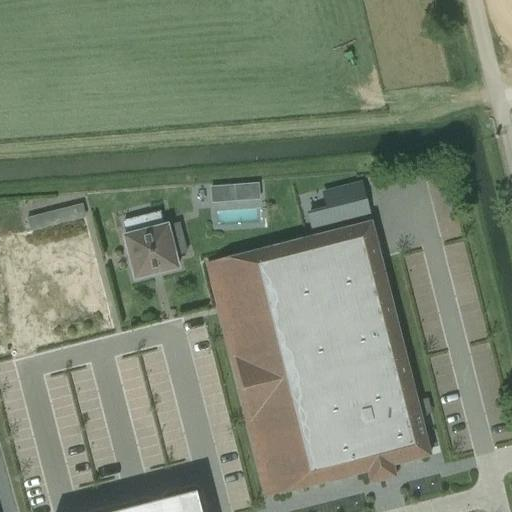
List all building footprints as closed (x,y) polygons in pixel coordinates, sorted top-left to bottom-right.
[(312,227),(371,212),(363,179),(322,189),(325,203),(307,207),(312,227)] [(258,185),(210,188),(211,203),(259,199),(258,185)] [(213,263),(272,496),(367,472),(370,484),(394,478),(391,466),(429,456),(370,223),(213,263)] [(177,269),(174,257),(186,254),(178,225),(166,228),(166,226),(123,237),(134,280),(177,269)] [(466,241),(445,245),(456,315),(478,312),(466,241)] [(207,511),(189,440),(170,445),(187,511),(207,511)] [(128,511),(178,511),(175,500),(128,511)]
